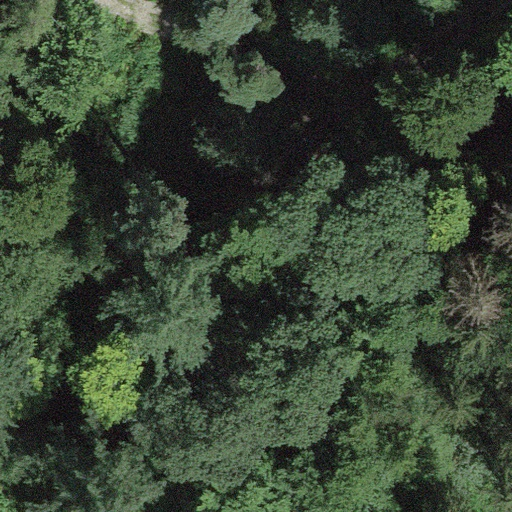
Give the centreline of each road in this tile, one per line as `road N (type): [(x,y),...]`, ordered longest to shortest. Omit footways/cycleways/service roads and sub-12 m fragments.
road 1 (track): [(488,0),(347,110),(0,435)]
road 2 (track): [(99,0),(347,110)]
